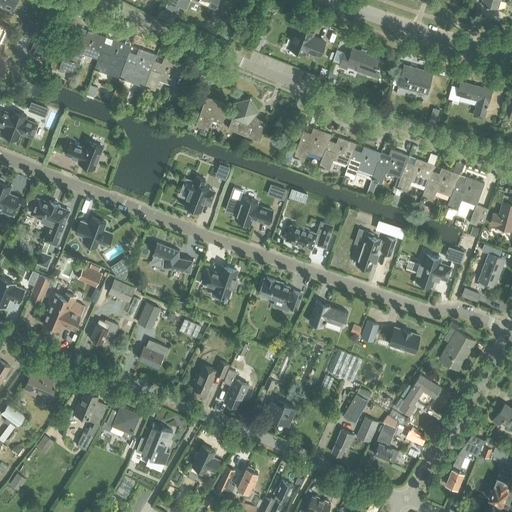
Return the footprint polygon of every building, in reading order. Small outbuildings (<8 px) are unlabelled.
[(0,0),(0,2),(3,4),(2,5),(10,8),(13,2),(14,0),(0,0)] [(504,9),(506,1),(500,0),(481,0),(481,2),(504,9)] [(161,9),(159,15),(172,21),(173,19),(175,16),(161,9)] [(40,31),(28,26),(25,33),(47,43),(52,32),(44,29),(44,30),(40,31)] [(307,52),(318,56),(324,41),(311,36),(312,32),(298,26),(289,48),(306,55),(307,52)] [(83,53),(98,58),(104,41),(106,36),(88,29),(86,35),(78,33),(74,45),(68,42),(60,65),(71,69),(74,61),(79,62),(83,53)] [(98,58),(94,68),(104,71),(119,76),(129,50),(131,44),(113,38),(111,44),(104,41),(98,58)] [(254,40),(251,47),(259,50),(261,46),(259,42),(254,40)] [(34,41),(29,51),(45,58),(49,49),(34,41)] [(110,103),(110,104),(114,106),(124,78),(145,85),(154,59),(156,53),(138,47),(136,53),(129,50),(119,76),(120,77),(118,83),(117,83),(113,94),(114,94),(110,103)] [(356,69),(376,77),(379,67),(375,65),(378,56),(354,48),(352,54),(344,51),(339,65),(346,68),(348,62),(357,65),(356,69)] [(180,86),(174,84),(182,62),(164,56),(162,62),(154,59),(145,85),(155,89),(158,79),(173,84),(167,102),(174,104),(180,86)] [(403,64),(398,85),(426,93),(432,72),(403,64)] [(460,81),(457,94),(478,99),(474,115),(484,118),(491,89),(460,81)] [(97,86),(90,84),(87,93),(94,96),(97,86)] [(210,114),(222,119),(228,104),(205,95),(199,111),(193,109),(188,124),(194,127),(195,124),(204,128),(210,114)] [(227,127),(258,140),(266,121),(260,119),(254,114),(258,110),(249,96),(232,101),(232,116),(227,127)] [(31,102),(28,110),(45,116),(48,108),(31,102)] [(4,138),(12,142),(14,138),(17,139),(20,132),(32,136),(37,123),(25,119),(27,115),(12,109),(10,113),(0,108),(0,123),(5,126),(2,133),(5,135),(4,138)] [(433,108),(428,122),(434,124),(439,110),(433,108)] [(492,125),(490,131),(497,133),(498,127),(492,125)] [(307,150),(323,155),(328,139),(331,134),(313,127),(311,133),(303,130),(298,143),(296,149),(293,156),(304,160),(307,150)] [(336,142),(328,139),(323,155),(319,166),(329,169),(333,159),(348,165),(354,149),(356,143),(338,136),(336,142)] [(79,162),(94,168),(102,146),(87,141),(84,148),(70,143),(66,154),(80,159),(79,162)] [(356,172),(372,178),(381,152),(364,145),(362,152),(354,149),(348,165),(344,175),(354,178),(356,172)] [(385,172),(400,177),(397,187),(409,155),(391,149),(389,155),(381,152),(372,178),(382,182),(385,172)] [(426,186),(422,196),(434,164),(416,158),(414,163),(407,160),(409,155),(397,187),(407,191),(411,181),(426,186)] [(454,169),(460,171),(464,162),(458,160),(454,169)] [(218,176),(225,179),(230,167),(223,165),(223,164),(220,163),(215,175),(218,176)] [(451,195),(447,206),(459,173),(442,167),(440,173),(432,170),(434,164),(422,196),(432,200),(436,190),(451,195)] [(457,179),(459,173),(447,206),(457,209),(461,199),(476,205),(470,222),(477,224),(478,221),(483,223),(489,208),(477,204),(485,182),(467,176),(464,182),(457,179)] [(205,203),(207,198),(211,200),(214,191),(209,189),(209,188),(203,185),(205,179),(197,176),(194,182),(190,180),(187,189),(189,190),(186,197),(188,198),(185,206),(187,207),(187,208),(189,209),(189,207),(200,211),(204,202),(205,203)] [(0,210),(1,211),(3,206),(15,210),(20,198),(8,193),(11,185),(3,181),(4,179),(0,177),(0,210)] [(271,182),(267,193),(284,199),(287,188),(271,182)] [(290,194),(289,196),(297,199),(298,196),(300,191),(292,188),(290,194)] [(496,225),(511,229),(511,228),(511,196),(509,196),(504,195),(499,214),(493,212),(490,224),(496,225)] [(230,197),(226,210),(237,213),(235,218),(239,219),(239,221),(246,223),(246,222),(250,223),(252,218),(268,223),(273,210),(257,204),(258,201),(243,196),(241,201),(230,197)] [(48,241),(56,244),(69,210),(58,206),(59,204),(49,200),(48,202),(37,198),(32,213),(42,217),(41,219),(51,223),(48,231),(51,232),(48,241)] [(422,203),(419,211),(427,213),(429,206),(422,203)] [(107,245),(112,232),(103,229),(106,222),(92,216),(89,224),(80,220),(76,233),(85,236),(83,240),(97,246),(98,241),(107,245)] [(325,247),(326,245),(330,234),(322,232),(320,236),(317,235),(317,233),(308,230),(309,227),(301,224),(300,227),(291,224),(285,239),(295,243),(296,242),(305,245),(305,246),(312,248),(314,241),(318,243),(318,244),(325,247)] [(388,234),(396,236),(399,229),(391,226),(388,234)] [(474,227),(471,235),(478,237),(481,229),(474,227)] [(356,263),(371,268),(378,248),(382,250),(382,251),(391,254),(396,239),(387,236),(384,243),(380,242),(381,239),(366,234),(356,263)] [(190,272),(193,259),(179,256),(179,249),(157,241),(152,253),(163,257),(162,267),(190,272)] [(495,286),(505,258),(496,255),(498,249),(480,242),(477,248),(489,253),(479,280),(495,286)] [(455,249),(451,259),(461,262),(464,252),(457,250),(455,249)] [(41,251),(37,262),(48,266),(52,255),(41,251)] [(439,277),(446,279),(450,267),(439,263),(441,257),(426,252),(422,264),(419,263),(416,272),(419,272),(415,282),(422,285),(423,283),(431,286),(434,278),(438,279),(439,277)] [(125,257),(112,266),(117,275),(127,279),(131,267),(125,257)] [(98,271),(99,267),(90,263),(88,267),(83,264),(77,277),(95,285),(100,272),(98,271)] [(232,286),(235,287),(238,279),(234,277),(237,270),(222,265),(219,273),(207,268),(202,282),(215,286),(213,291),(224,294),(223,296),(225,297),(226,295),(228,296),(232,286)] [(34,271),(29,282),(35,285),(40,273),(34,271)] [(35,285),(30,297),(41,301),(51,278),(40,273),(35,285)] [(0,304),(5,307),(9,298),(20,302),(25,288),(15,284),(16,282),(0,275),(0,304)] [(293,290),(292,293),(288,291),(290,286),(275,281),(275,279),(266,276),(266,278),(264,277),(263,279),(261,279),(259,285),(261,286),(259,292),(260,293),(260,294),(266,296),(267,295),(285,301),(285,300),(289,301),(288,305),(297,308),(302,293),(293,290)] [(134,288),(114,279),(108,294),(128,302),(134,288)] [(464,286),(461,295),(477,301),(480,293),(464,286)] [(66,326),(74,329),(84,305),(71,299),(73,295),(65,292),(63,296),(55,292),(42,322),(58,329),(62,322),(67,324),(66,326)] [(135,295),(128,311),(134,314),(141,298),(135,295)] [(161,307),(146,300),(137,322),(152,328),(161,307)] [(323,325),(324,321),(325,322),(326,319),(342,325),(347,311),(316,300),(309,320),(323,325)] [(198,335),(202,322),(184,317),(180,330),(198,335)] [(118,325),(110,322),(109,324),(98,320),(90,338),(101,343),(105,335),(112,338),(118,325)] [(362,327),(354,323),(350,331),(358,335),(362,327)] [(460,370),(476,341),(457,330),(451,326),(444,339),(450,342),(440,359),(460,370)] [(395,327),(389,344),(414,352),(420,335),(411,332),(411,331),(404,329),(404,330),(395,327)] [(169,347),(149,339),(146,346),(143,345),(137,357),(157,366),(162,354),(165,355),(169,347)] [(237,351),(243,354),(248,343),(242,340),(237,351)] [(292,349),(284,345),(281,352),(289,355),(292,349)] [(354,379),(363,357),(339,347),(330,370),(354,379)] [(0,359),(0,383),(11,366),(0,359)] [(216,369),(203,363),(199,372),(197,371),(193,379),(196,380),(193,388),(206,393),(215,373),(223,377),(229,364),(220,360),(216,369)] [(231,384),(224,401),(239,407),(243,397),(245,397),(246,393),(245,392),(249,383),(234,377),(236,371),(229,368),(224,381),(231,384)] [(51,386),(54,377),(40,370),(38,374),(31,371),(23,391),(35,396),(38,390),(50,396),(54,387),(51,386)] [(326,374),(321,386),(329,390),(334,378),(326,374)] [(410,415),(416,406),(414,405),(423,391),(435,398),(442,388),(421,375),(405,400),(399,409),(410,415)] [(268,377),(264,387),(271,390),(275,380),(268,377)] [(343,416),(353,421),(354,422),(371,392),(359,386),(343,416)] [(90,425),(87,433),(83,432),(77,445),(86,449),(99,423),(101,417),(102,418),(107,405),(97,401),(99,396),(86,390),(84,396),(82,395),(72,417),(84,422),(86,417),(95,421),(93,427),(90,425)] [(263,414),(288,425),(295,407),(276,399),(274,403),(269,401),(263,414)] [(9,403),(1,413),(18,425),(25,415),(9,403)] [(119,404),(115,413),(110,410),(105,421),(104,420),(101,426),(109,430),(111,425),(123,430),(121,435),(128,438),(139,412),(119,404)] [(511,409),(505,405),(495,418),(511,430),(511,409)] [(379,438),(390,442),(398,422),(387,414),(382,422),(385,424),(379,438)] [(354,435),(367,441),(376,421),(363,415),(354,435)] [(0,438),(3,441),(15,425),(10,422),(0,435),(0,438)] [(136,449),(136,450),(142,453),(143,451),(150,454),(146,462),(162,469),(169,451),(163,449),(167,441),(168,442),(173,431),(171,430),(160,425),(159,429),(151,426),(146,438),(141,436),(136,449)] [(343,447),(346,448),(352,434),(339,428),(329,451),(339,455),(343,447)] [(53,440),(44,434),(37,445),(45,451),(53,440)] [(454,462),(445,483),(457,487),(463,472),(459,470),(466,451),(477,455),(483,439),(471,434),(469,441),(467,440),(458,453),(455,462),(454,462)] [(380,442),(375,454),(394,462),(399,450),(389,446),(390,442),(379,438),(378,441),(380,442)] [(488,457),(493,444),(485,441),(480,454),(488,457)] [(204,471),(206,467),(213,470),(218,461),(210,458),(214,450),(201,444),(198,451),(196,450),(193,456),(195,457),(191,465),(204,471)] [(501,449),(501,448),(496,446),(494,452),(506,457),(508,452),(501,449)] [(253,486),(256,480),(255,479),(258,472),(256,471),(255,473),(253,472),(254,470),(253,470),(255,467),(248,464),(247,466),(246,466),(238,485),(237,486),(249,492),(252,486),(253,486)] [(235,470),(225,465),(213,490),(224,495),(235,470)] [(502,502),(503,500),(509,502),(511,494),(511,489),(508,488),(510,482),(509,482),(511,477),(506,475),(507,472),(501,470),(497,479),(496,479),(489,496),(495,498),(496,501),(497,502),(499,502),(500,502),(501,501),(502,502)] [(26,477),(17,471),(9,483),(18,489),(26,477)] [(276,511),(282,502),(283,502),(292,484),(281,478),(277,487),(275,486),(273,492),(275,493),(273,498),(271,497),(270,498),(269,498),(264,496),(257,511),(259,511),(263,511),(264,511),(266,511),(276,511)] [(202,502),(211,507),(216,497),(208,492),(202,502)] [(324,511),(329,503),(312,495),(304,511),(299,509),(297,511),(324,511)] [(233,508),(247,511),(255,511),(257,506),(235,500),(233,508)]
